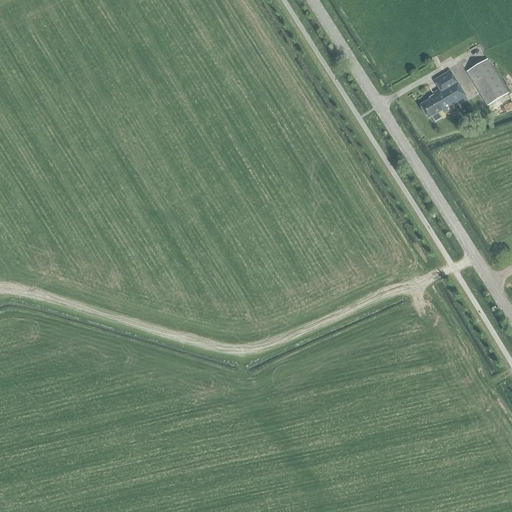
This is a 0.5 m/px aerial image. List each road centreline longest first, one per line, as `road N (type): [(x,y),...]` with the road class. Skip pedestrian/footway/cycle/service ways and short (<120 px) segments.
road 1 (unknown): [(275,0),(511,377)]
road 2 (tertiary): [(511,318),(311,0)]
